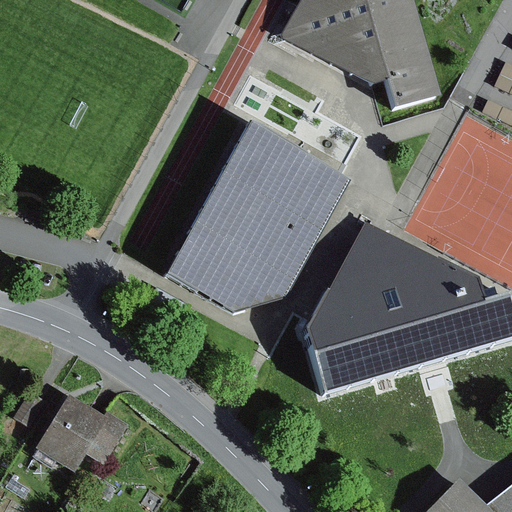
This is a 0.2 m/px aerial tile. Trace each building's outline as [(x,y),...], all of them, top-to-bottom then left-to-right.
[(383,85),(392,112),(439,100),(409,0),(300,0),(279,38),(371,88),(383,85)] [(511,66),(505,63),(493,87),(511,95),(511,66)] [(511,113),(487,102),(482,113),(511,127),(511,113)] [(249,123),(165,276),(233,317),(284,300),(350,181),(249,123)] [(304,333),(322,399),(511,341),(511,319),(505,299),(365,225),(304,333)] [(28,393),(12,420),(28,430),(45,403),(37,398),(28,393)] [(68,397),(36,450),(73,473),(84,455),(103,467),(128,427),(105,413),(102,418),(95,414),(68,397)] [(511,511),(511,485),(485,507),(456,481),(427,511),(511,511)]
